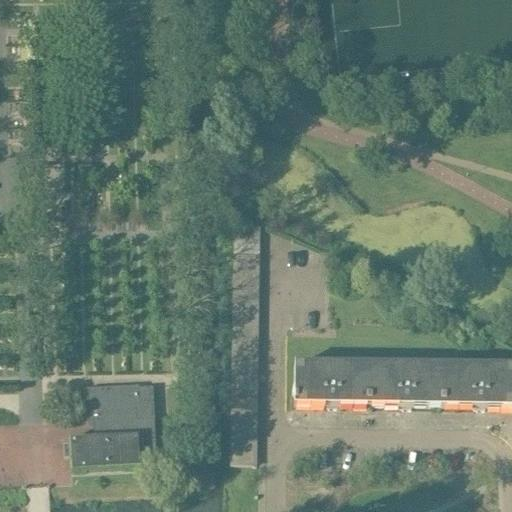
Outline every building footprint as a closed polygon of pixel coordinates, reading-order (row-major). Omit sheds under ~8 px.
[(256,244),(256,230),(232,230),(232,244),(256,244)] [(256,244),(232,244),(231,258),(256,258),(256,244)] [(231,272),(255,272),(256,258),(231,258),(231,272)] [(231,272),(231,286),(255,286),(255,272),(231,272)] [(255,286),(231,286),(231,300),(255,300),(255,286)] [(231,314),(255,314),(255,300),(231,300),(231,314)] [(231,314),(231,328),(255,329),(255,314),(231,314)] [(230,342),(254,343),(255,329),(231,328),(230,342)] [(230,342),(230,356),(254,357),(254,343),(230,342)] [(230,371),(254,371),(254,357),(230,356),(230,371)] [(335,412),(335,410),(399,411),(399,413),(409,413),(409,411),(473,412),(473,414),(483,414),(483,412),(511,412),(511,370),(293,367),(292,409),(325,410),(325,412),(335,412)] [(254,385),(254,371),(230,371),(230,385),(254,385)] [(230,399),(254,399),(254,385),(230,385),(230,399)] [(92,442),(69,443),(70,474),(122,471),(138,471),(137,462),(149,462),(155,461),(153,422),(151,390),(138,391),(138,389),(85,391),(86,426),(92,426),(92,442)] [(253,413),(254,399),(230,399),(229,413),(253,413)] [(229,427),(253,427),(253,413),(229,413),(229,427)] [(229,427),(229,441),(253,441),(253,427),(229,427)] [(229,455),(253,455),(253,441),(229,441),(229,455)] [(229,455),(229,469),(253,469),(253,455),(229,455)]
